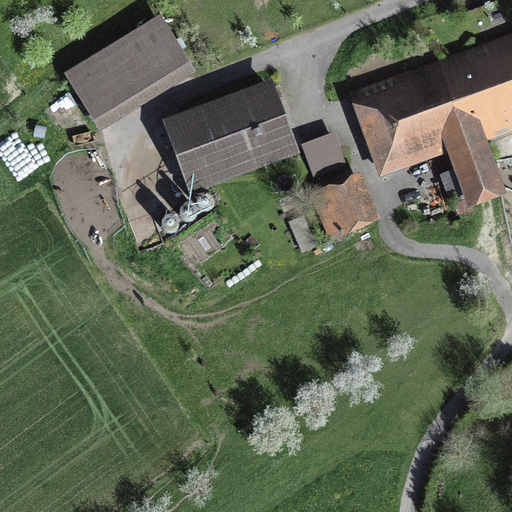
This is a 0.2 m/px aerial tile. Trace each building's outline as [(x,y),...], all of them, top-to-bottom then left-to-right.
[(511,3),(466,19),(474,43),(511,29),(511,3)] [(154,18),(65,75),(96,124),(186,67),(154,18)] [(468,140),(487,133),(511,124),(511,49),(445,72),(468,140)] [(468,140),(445,72),(356,103),(379,170),(448,147),(467,201),(506,188),(487,133),(468,140)] [(268,88),(175,123),(196,186),(295,151),(268,88)] [(29,128),(40,160),(91,141),(75,94),(44,105),(49,121),(29,128)] [(353,184),(315,199),(330,237),(368,223),(353,184)]
